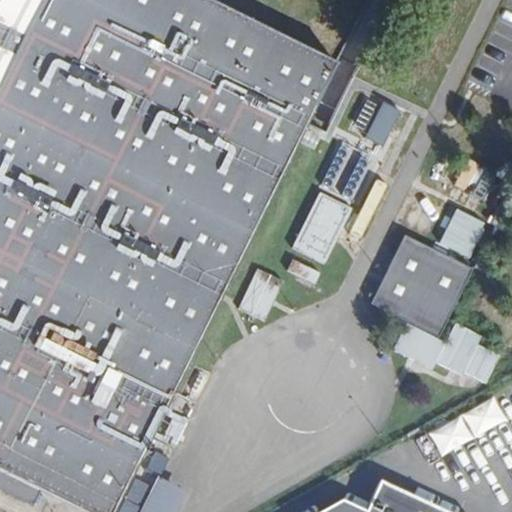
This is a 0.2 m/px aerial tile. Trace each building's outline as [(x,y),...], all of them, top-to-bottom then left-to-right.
[(0,0),(0,86),(42,0),(0,0)] [(112,511),(336,62),(211,0),(42,0),(0,86),(0,489),(33,505),(41,489),(87,511),(112,511)] [(372,100),(355,133),(380,146),(397,113),(372,100)] [(343,142),(319,180),(348,198),(372,161),(343,142)] [(316,191),(289,249),(324,266),(351,207),(316,191)] [(451,210),(439,246),(472,257),(484,221),(451,210)] [(438,338),(472,271),(405,237),(371,304),(438,338)] [(288,262),(285,273),(314,283),(318,272),(288,262)] [(262,321),(281,281),(255,269),(236,309),(262,321)] [(493,397),(426,432),(439,456),(506,421),(493,397)] [(187,424),(175,418),(165,439),(176,445),(187,424)] [(166,460),(153,453),(143,473),(156,480),(166,460)] [(144,504),(153,486),(134,477),(125,495),(144,504)] [(140,511),(142,508),(124,499),(117,511),(140,511)]
